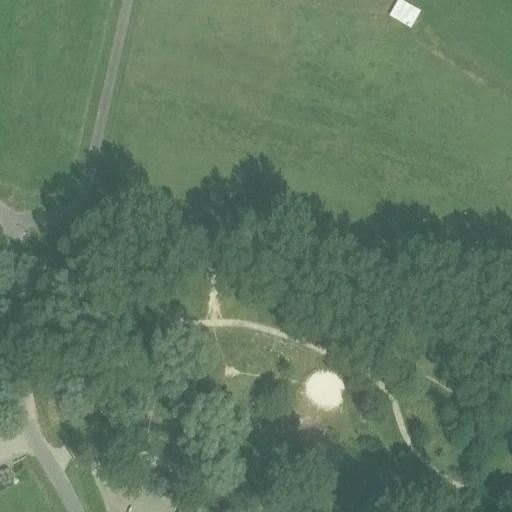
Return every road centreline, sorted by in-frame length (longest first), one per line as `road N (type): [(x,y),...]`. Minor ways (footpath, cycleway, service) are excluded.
road 1 (residential): [(9,222),(20,396),(32,438),(75,511)]
road 2 (unclassified): [(9,222),(65,217),(84,197),(128,0)]
road 3 (track): [(260,511),(160,462),(88,452)]
